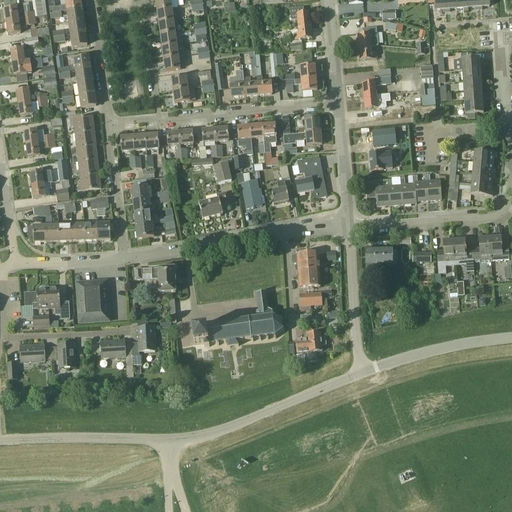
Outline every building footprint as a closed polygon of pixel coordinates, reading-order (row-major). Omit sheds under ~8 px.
[(35,11),(36,18),(47,17),(44,0),(32,0),(34,11),(35,11)] [(61,13),(60,7),(55,8),(53,0),(47,0),(48,3),(49,14),(61,13)] [(64,0),(66,7),(60,7),(61,13),(66,12),(81,10),(80,0),(64,0)] [(156,12),(172,10),(178,9),(176,0),(155,0),(156,12)] [(443,14),(447,14),(445,0),(434,0),(435,12),(442,12),(443,14)] [(445,0),(447,14),(450,14),(450,11),(457,10),(456,0),(445,0)] [(468,10),(466,0),(456,0),(457,10),(465,10),(465,13),(469,12),(468,10)] [(477,0),(466,0),(468,10),(475,9),(476,12),(478,12),(477,0)] [(477,0),(478,12),(482,11),(482,8),(489,7),(488,0),(477,0)] [(191,8),(192,16),(197,15),(196,13),(203,12),(203,6),(191,8)] [(24,14),(25,21),(35,19),(34,13),(30,13),(29,7),(23,8),(24,14)] [(4,10),(6,23),(19,21),(17,8),(4,10)] [(297,28),(310,27),(308,14),(303,14),(302,9),(289,10),(290,21),(296,21),(297,28)] [(81,10),(66,12),(68,24),(83,22),(81,10)] [(156,12),(158,24),(173,22),(172,10),(156,12)] [(62,19),(61,13),(49,14),(50,21),(62,19)] [(19,21),(6,23),(8,36),(20,34),(19,21)] [(83,22),(68,24),(70,36),(85,34),(83,22)] [(173,22),(158,24),(160,36),(175,34),(173,22)] [(385,31),(395,33),(397,26),(386,24),(385,31)] [(311,40),(310,27),(297,28),(297,34),(293,34),(294,41),(311,40)] [(358,36),(359,49),(371,47),(369,29),(362,30),(363,35),(358,36)] [(31,30),(32,39),(37,39),(49,37),(48,30),(36,32),(36,30),(31,30)] [(206,30),(195,32),(196,43),(206,42),(205,36),(207,35),(206,30)] [(160,36),(161,48),(177,46),(182,46),(181,33),(175,34),(160,36)] [(85,34),(70,36),(72,48),(87,46),(85,34)] [(66,43),(65,37),(53,38),(54,45),(66,43)] [(37,39),(32,39),(25,40),(26,47),(39,45),(37,39)] [(290,45),(291,53),(303,52),(302,44),(290,45)] [(177,46),(161,48),(163,60),(178,58),(177,46)] [(371,47),(359,49),(360,62),(377,60),(377,53),(372,53),(371,47)] [(11,51),(13,64),(25,62),(23,49),(11,51)] [(257,69),(256,57),(254,57),(254,53),(249,54),(249,60),(251,60),(251,70),(252,79),(256,79),(255,69),(257,69)] [(210,60),(209,54),(198,56),(199,61),(191,63),(191,68),(209,66),(209,60),(210,60)] [(277,56),(270,57),(272,80),(278,79),(278,78),(277,56)] [(58,69),(58,75),(70,73),(75,73),(90,71),(88,58),(73,60),(74,67),(58,69)] [(178,58),(163,60),(165,73),(180,71),(178,58)] [(42,69),(41,60),(31,61),(25,62),(13,64),(15,77),(31,75),(30,70),(42,69)] [(462,61),(462,72),(483,71),(483,67),(480,67),(480,60),(462,61)] [(299,68),(300,80),(315,79),(314,66),(299,68)] [(45,80),(56,78),(54,67),(42,69),(45,80)] [(420,87),(421,92),(434,91),(432,67),(421,68),(422,87),(420,87)] [(90,71),(75,73),(77,85),(92,83),(90,71)] [(483,71),(462,72),(463,83),(484,81),(481,81),(480,74),(483,74),(483,71)] [(231,99),(245,98),(243,79),(242,72),(236,72),(237,79),(229,79),(230,87),(231,99)] [(173,92),(188,90),(186,78),(171,80),(173,92)] [(363,85),(364,97),(376,96),(375,87),(391,86),(390,79),(379,80),(374,80),(374,78),(367,79),(368,84),(363,85)] [(43,81),(45,91),(57,89),(56,79),(43,81)] [(216,80),(218,92),(225,91),(223,79),(216,80)] [(245,98),(258,96),(257,84),(250,84),(250,79),(243,79),(245,98)] [(257,84),(258,96),(271,95),(270,82),(262,83),(262,79),(257,79),(256,79),(257,84)] [(317,91),(315,79),(300,80),(295,81),(296,87),(301,86),(301,93),(317,91)] [(484,81),(463,83),(464,93),(482,92),(481,85),(484,85),(484,81)] [(92,83),(77,85),(79,97),(94,95),(92,83)] [(188,90),(173,92),(174,105),(190,103),(190,102),(195,101),(193,89),(188,90)] [(28,90),(16,92),(18,105),(30,103),(28,90)] [(434,91),(421,92),(421,98),(422,107),(435,107),(434,91)] [(482,92),(464,93),(464,104),(485,103),(485,99),(482,99),(482,92)] [(94,95),(79,97),(80,109),(95,107),(94,95)] [(376,102),(376,96),(364,97),(365,110),(382,108),(381,101),(376,102)] [(30,103),(18,105),(20,119),(32,117),(30,103)] [(485,103),(464,104),(465,115),(467,115),(467,120),(475,120),(475,115),(483,114),(483,106),(485,106),(485,103)] [(73,120),(74,135),(94,132),(92,118),(73,120)] [(304,122),(305,135),(321,134),(319,121),(304,122)] [(274,125),(262,126),(263,139),(264,145),(265,155),(270,154),(269,145),(276,144),(274,125)] [(262,126),(250,127),(251,140),(263,139),(262,126)] [(251,140),(250,127),(237,128),(238,141),(251,140)] [(227,129),(214,130),(216,143),(228,142),(227,129)] [(216,143),(214,130),(202,131),(203,145),(216,143)] [(36,131),(24,133),(25,146),(38,144),(36,131)] [(390,131),(373,133),(375,149),(391,147),(390,131)] [(94,132),(74,135),(76,149),(96,147),(94,132)] [(192,132),(180,133),(181,147),(193,146),(192,132)] [(181,147),(180,133),(167,134),(168,148),(181,147)] [(290,136),(283,137),(285,157),(297,155),(297,149),(292,150),(292,146),(296,145),(296,143),(306,142),(307,147),(322,145),(321,134),(305,135),(300,135),(290,136)] [(145,136),(146,151),(158,150),(157,135),(145,136)] [(145,136),(133,137),(134,153),(146,151),(145,136)] [(134,153),(133,137),(120,139),(122,154),(134,153)] [(38,144),(25,146),(27,159),(39,157),(38,144)] [(96,147),(76,149),(78,163),(98,161),(96,147)] [(207,160),(206,148),(199,149),(200,161),(207,160)] [(392,170),(391,152),(369,154),(371,172),(392,170)] [(473,163),(490,164),(491,157),(495,158),(496,154),(474,152),(473,163)] [(243,171),(242,158),(234,159),(235,172),(243,171)] [(319,160),(297,163),(300,176),(304,175),(305,182),(295,184),(298,196),(313,193),(315,201),(327,198),(319,160)] [(79,177),(99,175),(98,161),(78,163),(79,177)] [(53,165),(54,174),(66,173),(65,163),(53,165)] [(472,174),(494,175),(494,170),(490,170),(490,164),(473,163),(472,174)] [(214,168),(218,186),(232,182),(228,165),(214,168)] [(286,189),(285,183),(290,181),(287,168),(279,169),(282,182),(277,183),(279,191),(272,192),(275,205),(290,202),(287,189),(286,189)] [(31,186),(43,185),(42,172),(30,173),(31,186)] [(154,172),(151,172),(143,173),(143,180),(154,179),(154,172)] [(456,172),(450,172),(449,182),(458,183),(458,177),(456,177),(456,172)] [(472,174),(471,184),(489,186),(489,179),(493,180),(494,175),(472,174)] [(101,190),(99,175),(79,177),(80,186),(77,186),(78,192),(101,190)] [(256,182),(244,185),(243,175),(236,176),(238,187),(242,186),(247,211),(261,208),(256,182)] [(425,183),(426,182),(428,202),(441,201),(439,181),(430,182),(430,176),(425,176),(425,181),(425,183)] [(413,186),(414,186),(415,203),(416,203),(428,202),(426,182),(425,183),(418,183),(417,177),(412,177),(413,184),(413,186)] [(400,187),(401,187),(402,205),(415,204),(416,204),(416,203),(415,203),(414,186),(413,186),(405,186),(405,180),(400,181),(400,187)] [(69,181),(62,182),(62,190),(70,189),(69,181)] [(388,188),(390,206),(402,205),(401,187),(400,187),(392,187),(392,181),(387,182),(388,187),(388,188)] [(369,200),(376,199),(376,207),(390,206),(388,188),(380,188),(379,182),(375,183),(367,183),(367,184),(368,190),(368,196),(369,200)] [(458,183),(449,182),(448,202),(457,203),(458,183)] [(51,190),(50,184),(43,185),(31,186),(33,199),(45,198),(49,198),(49,191),(51,190)] [(489,186),(471,184),(470,195),(492,197),(492,192),(488,191),(489,186)] [(130,189),(132,202),(150,200),(148,187),(130,189)] [(57,203),(70,201),(68,190),(56,192),(57,203)] [(218,201),(198,206),(202,221),(222,216),(219,205),(228,203),(226,195),(217,197),(218,201)] [(95,201),(96,211),(109,209),(108,200),(95,201)] [(150,200),(132,202),(133,215),(151,213),(150,200)] [(35,219),(46,218),(45,208),(34,210),(35,219)] [(151,213),(133,215),(135,227),(152,225),(151,213)] [(97,225),(98,242),(111,242),(110,224),(97,225)] [(85,243),(84,225),(71,226),(72,243),(85,243)] [(84,225),(85,243),(98,242),(97,225),(84,225)] [(152,225),(135,227),(136,240),(154,238),(152,225)] [(45,227),(46,244),(59,244),(58,226),(45,227)] [(58,226),(59,244),(72,243),(71,226),(58,226)] [(33,245),(46,244),(45,227),(33,227),(33,245)] [(501,238),(490,239),(492,263),(492,257),(501,257),(502,263),(510,262),(508,247),(501,248),(501,238)] [(492,263),(490,239),(479,240),(479,250),(473,250),(474,264),(492,263)] [(454,242),(456,267),(466,267),(467,274),(474,273),(474,264),(473,250),(466,251),(465,241),(454,242)] [(446,268),(456,267),(454,242),(443,243),(444,252),(436,252),(438,276),(446,276),(446,268)] [(365,267),(375,267),(374,273),(384,272),(384,267),(392,267),(392,249),(365,249),(365,267)] [(413,253),(412,263),(431,264),(431,253),(413,253)] [(297,265),(298,278),(308,278),(307,272),(319,271),(317,254),(296,256),(292,257),(292,265),(297,265)] [(326,254),(327,263),(335,263),(334,254),(326,254)] [(174,269),(157,270),(142,270),(134,270),(135,282),(142,281),(142,282),(152,281),(158,281),(158,295),(175,294),(174,269)] [(308,278),(298,278),(299,289),(320,287),(319,271),(307,272),(308,278)] [(455,280),(455,274),(452,274),(452,280),(448,280),(448,285),(449,285),(449,288),(453,288),(453,292),(457,292),(457,285),(456,280),(455,280)] [(107,283),(77,285),(79,324),(109,322),(107,283)] [(33,311),(48,310),(47,288),(40,289),(40,291),(35,291),(36,294),(24,294),(25,308),(33,308),(33,311)] [(55,288),(47,288),(48,310),(55,310),(55,316),(60,316),(61,321),(70,320),(69,303),(60,304),(59,289),(55,290),(55,288)] [(192,330),(194,346),(203,345),(204,348),(209,347),(209,345),(216,344),(217,346),(219,346),(219,344),(226,343),(227,348),(238,347),(237,342),(250,340),(251,343),(253,343),(253,340),(259,339),(259,342),(261,342),(260,339),(266,338),(266,341),(268,341),(268,338),(274,337),(274,340),(276,340),(275,337),(282,332),(284,332),(285,331),(282,330),(281,323),(283,321),(282,320),(280,321),(273,318),(272,313),(274,312),(273,311),(271,312),(267,310),(265,293),(256,294),(258,312),(256,312),(257,320),(250,321),(250,319),(248,319),(248,317),(237,318),(237,322),(235,323),(234,321),(233,321),(233,323),(226,324),(226,322),(223,322),(224,324),(216,325),(216,323),(214,323),(214,325),(206,326),(206,325),(197,326),(198,329),(192,330)] [(322,307),(322,301),(299,302),(300,309),(301,313),(306,313),(306,308),(322,307)] [(35,331),(49,330),(49,319),(34,320),(35,331)] [(139,353),(147,352),(155,351),(153,328),(145,329),(145,328),(137,329),(137,337),(138,344),(139,353)] [(322,353),(322,346),(326,346),(325,339),(321,340),(321,334),(306,336),(307,342),(296,343),(297,355),(322,353)] [(140,356),(139,353),(138,344),(124,345),(124,342),(116,342),(108,343),(100,343),(100,352),(101,352),(101,360),(125,358),(124,357),(125,357),(126,367),(126,381),(133,381),(133,367),(142,366),(141,357),(140,357),(140,356)] [(51,349),(52,361),(58,361),(59,370),(75,369),(74,344),(65,345),(57,346),(57,348),(51,349)] [(45,362),(52,361),(51,349),(44,349),(44,347),(36,347),(28,347),(20,348),(20,356),(21,356),(21,364),(45,363),(45,362)] [(8,382),(17,382),(16,365),(7,365),(8,382)]
